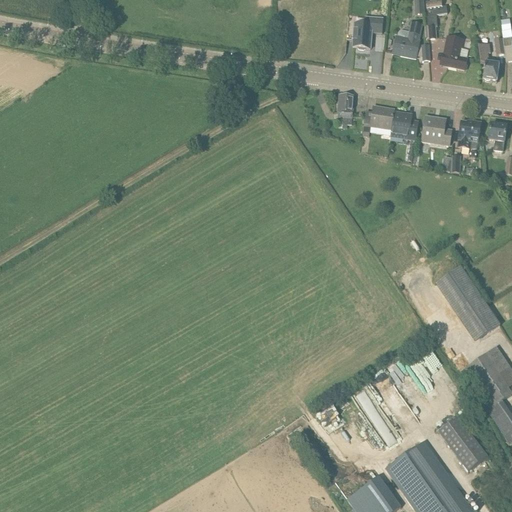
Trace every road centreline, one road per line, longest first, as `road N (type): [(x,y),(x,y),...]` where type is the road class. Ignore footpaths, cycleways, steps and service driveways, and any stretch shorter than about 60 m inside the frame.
road 1 (tertiary): [(511,106),(77,41)]
road 2 (track): [(317,77),(0,261)]
